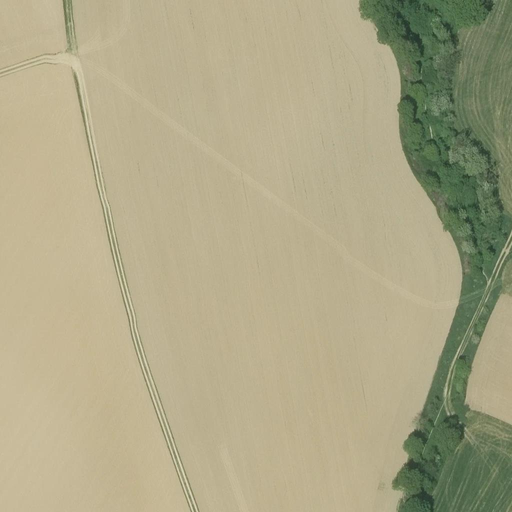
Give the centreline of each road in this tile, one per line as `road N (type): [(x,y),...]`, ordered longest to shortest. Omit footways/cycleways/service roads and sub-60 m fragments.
road 1 (track): [(195,511),(132,329),(71,52),(67,0)]
road 2 (track): [(406,511),(417,457),(489,274)]
